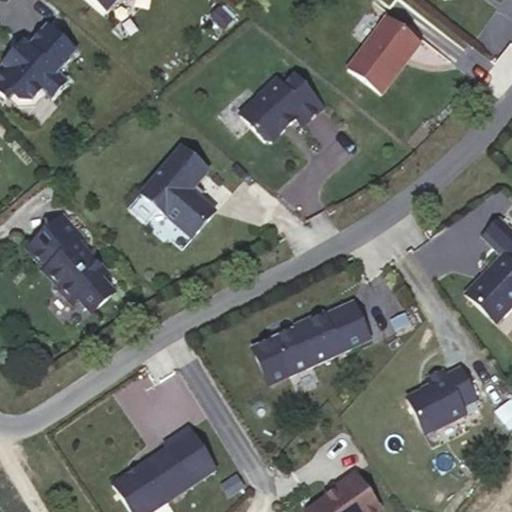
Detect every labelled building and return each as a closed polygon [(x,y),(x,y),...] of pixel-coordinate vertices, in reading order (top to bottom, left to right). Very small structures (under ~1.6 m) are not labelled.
[(116,0),(95,0),(107,11),(116,0)] [(222,8),(213,17),(224,28),(233,18),(222,8)] [(421,42),(388,17),(348,69),(382,94),(421,42)] [(77,52),(48,25),(29,46),(24,42),(0,68),(0,92),(6,98),(12,92),(22,102),(33,101),(43,90),(52,97),(67,80),(58,72),(77,52)] [(324,107),(296,75),(284,86),(277,79),(258,97),(260,99),(241,116),(265,142),(272,142),(286,129),(286,126),(290,122),(292,124),(297,119),(303,126),(324,107)] [(183,149),(142,196),(192,240),(215,213),(192,192),(209,172),(183,149)] [(82,237),(63,216),(28,248),(46,269),(44,271),(60,288),(59,289),(70,302),(71,301),(73,303),(79,298),(92,312),(114,292),(101,278),(107,273),(90,254),(88,256),(77,242),(82,237)] [(511,260),(504,253),(464,295),(495,324),(511,306),(511,260)] [(371,341),(354,304),(325,316),(324,314),(306,322),(307,324),(273,340),(290,377),(371,341)] [(430,388),(406,400),(424,436),(464,416),(461,409),(475,402),(460,370),(445,378),(443,372),(426,380),(430,388)] [(167,449),(112,485),(130,511),(152,511),(216,470),(188,428),(164,445),(167,449)] [(378,511),(380,511),(355,474),(336,486),(339,489),(305,511),(378,511)] [(237,477),(221,487),(228,498),(244,488),(237,477)]
